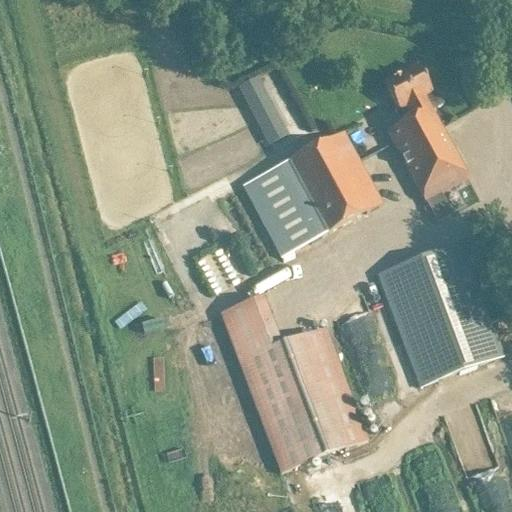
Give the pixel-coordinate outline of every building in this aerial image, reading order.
[(468,181),(440,129),(431,113),(442,106),(434,91),(431,93),(417,68),(384,86),(398,112),(404,109),(411,122),(386,134),(423,205),(468,181)] [(257,79),(236,90),(268,149),(288,138),(257,79)] [(343,134),(242,189),(281,262),(383,207),(343,134)] [(386,272),(431,387),(511,356),(511,353),(469,241),(386,272)] [(262,301),(221,317),(280,476),(367,444),(325,332),(280,349),(262,301)]
